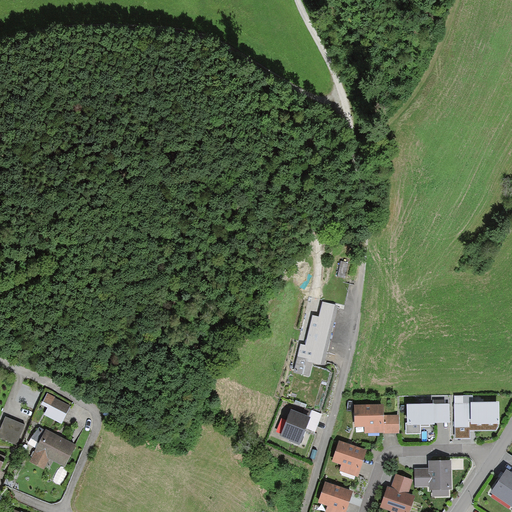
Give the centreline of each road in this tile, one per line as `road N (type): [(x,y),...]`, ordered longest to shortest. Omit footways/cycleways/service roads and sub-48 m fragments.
road 1 (track): [(0,43),(66,27),(214,36),(348,120),(351,140)]
road 2 (track): [(343,374),(366,232),(351,140)]
road 3 (residential): [(0,363),(67,386),(98,413),(61,511)]
road 4 (track): [(315,296),(313,242),(217,345)]
road 5 (track): [(351,140),(421,82),(454,0)]
road 6 (residential): [(303,511),(343,374)]
road 7 (track): [(296,0),(342,88),(348,120)]
